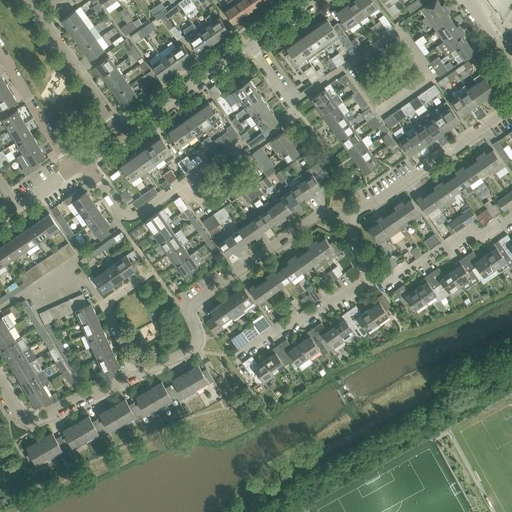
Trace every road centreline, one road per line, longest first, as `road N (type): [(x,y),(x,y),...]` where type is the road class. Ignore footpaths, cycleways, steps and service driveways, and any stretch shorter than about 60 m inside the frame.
road 1 (residential): [(378,115),(428,76),(401,35),(292,102),(250,44)]
road 2 (residential): [(347,214),(316,214),(194,301),(194,346),(136,374)]
road 3 (residential): [(511,107),(347,214)]
road 4 (residential): [(136,374),(30,421),(0,385)]
road 5 (residential): [(369,277),(393,283),(468,234),(511,218)]
road 6 (residential): [(121,134),(250,44)]
road 7 (residential): [(238,358),(369,277)]
road 8 (residential): [(121,134),(34,14)]
road 9 (residential): [(70,170),(0,51)]
road 10 (residential): [(184,186),(129,218),(85,160)]
road 11 (residential): [(136,374),(104,303),(146,273)]
road 12 (residential): [(184,186),(209,207),(247,182),(251,173),(240,154),(229,154)]
